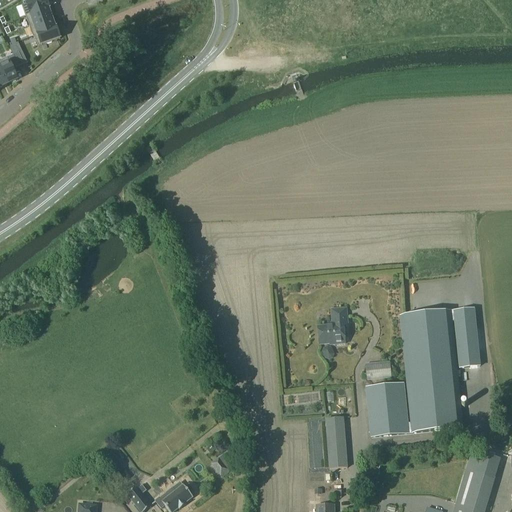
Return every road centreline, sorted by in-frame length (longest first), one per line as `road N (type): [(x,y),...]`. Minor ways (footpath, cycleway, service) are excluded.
road 1 (tertiary): [(0,234),(203,60)]
road 2 (residential): [(63,4),(74,48),(0,118)]
